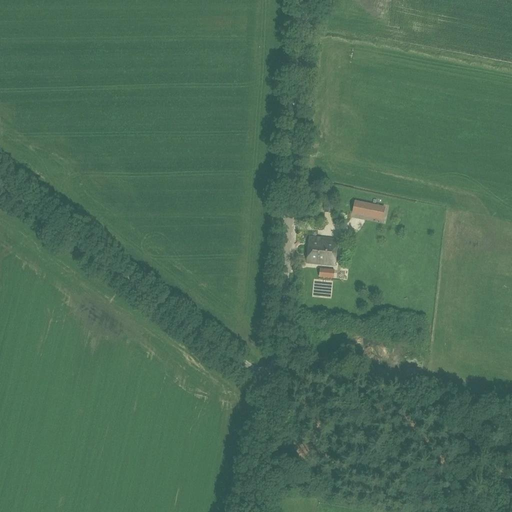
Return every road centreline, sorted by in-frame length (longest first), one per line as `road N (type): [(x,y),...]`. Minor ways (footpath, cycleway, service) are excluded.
road 1 (unclassified): [(274,387),(305,0)]
road 2 (tertiary): [(274,387),(0,181)]
road 3 (tertiary): [(257,511),(274,387)]
